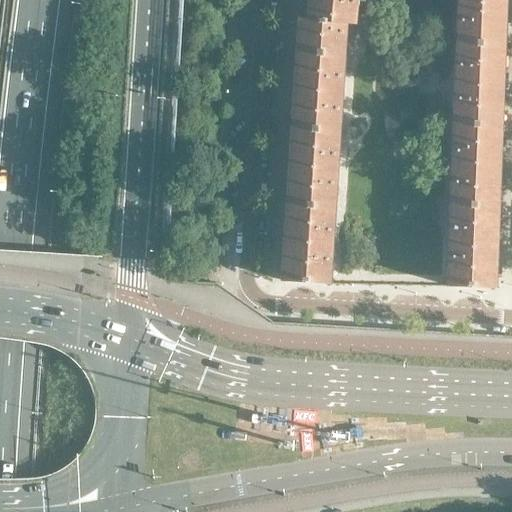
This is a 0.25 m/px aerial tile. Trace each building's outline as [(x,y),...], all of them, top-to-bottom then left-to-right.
[(356,22),(358,2),(357,0),(312,0),(310,20),(302,19),(299,53),(345,56),(347,24),(352,24),(356,22)] [(505,46),(506,0),(461,0),(459,44),(505,46)] [(502,126),(505,46),(459,44),(456,125),(502,126)] [(340,132),(345,56),(299,53),(295,129),(340,132)] [(499,207),(502,126),(456,125),(453,205),(499,207)] [(335,208),(340,132),(295,129),(290,205),(335,208)] [(330,284),(335,208),(290,205),(285,281),(330,284)] [(496,288),(499,207),(453,205),(450,287),(496,288)]
